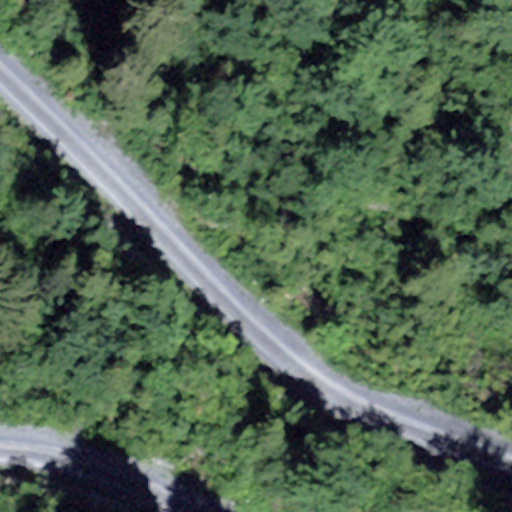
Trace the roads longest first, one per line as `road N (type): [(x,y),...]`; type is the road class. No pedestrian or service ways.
road 1 (track): [(0,73),(269,348),(323,392),(363,414),(511,459)]
road 2 (track): [(192,511),(125,475),(55,454),(0,449)]
